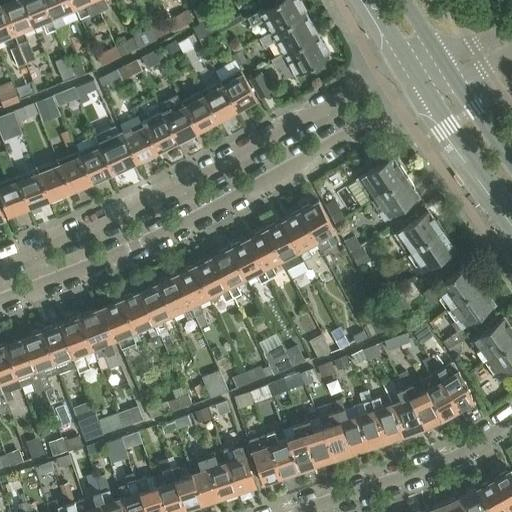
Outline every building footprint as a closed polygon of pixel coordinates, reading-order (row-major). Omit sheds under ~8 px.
[(25,30),(34,26),(24,0),(11,0),(12,2),(5,5),(27,62),(35,58),(25,30)] [(48,32),(56,28),(45,0),(24,0),(34,26),(44,22),(48,32)] [(45,0),(56,28),(76,20),(81,18),(73,0),(45,0)] [(73,0),(81,18),(100,9),(95,0),(73,0)] [(95,0),(100,9),(109,6),(106,0),(95,0)] [(273,32),(306,14),(305,13),(308,12),(302,1),(300,3),(298,0),(280,0),(249,18),(253,26),(266,19),(273,31),(273,32)] [(0,39),(7,37),(11,46),(12,46),(19,65),(27,62),(5,5),(0,6),(0,39)] [(221,32),(244,19),(238,7),(214,20),(221,32)] [(208,9),(198,14),(202,22),(212,18),(208,9)] [(189,12),(171,21),(176,30),(194,21),(189,12)] [(278,40),(285,52),(317,34),(317,33),(319,32),(313,22),(311,23),(306,14),(273,32),(273,31),(260,38),(265,48),(278,40)] [(170,19),(154,27),(159,37),(175,29),(170,19)] [(152,29),(136,37),(140,47),(157,38),(152,29)] [(197,32),(182,40),(194,63),(209,55),(197,32)] [(317,34),(285,52),(272,59),(277,68),(289,61),(297,74),(298,74),(299,76),(309,70),(308,69),(330,56),(328,54),(331,53),(325,43),(323,44),(317,34)] [(135,38),(118,46),(123,55),(139,47),(135,38)] [(176,41),(166,46),(170,53),(180,48),(176,41)] [(118,48),(99,57),(103,66),(122,56),(118,48)] [(157,50),(142,57),(148,68),(162,61),(157,50)] [(246,61),(240,50),(233,54),(239,65),(246,61)] [(209,58),(216,73),(226,68),(218,53),(209,58)] [(138,59),(118,69),(122,78),(142,68),(138,59)] [(118,69),(99,78),(102,85),(121,76),(118,69)] [(240,69),(220,80),(236,110),(257,99),(240,69)] [(250,78),(261,96),(272,90),(262,72),(250,78)] [(217,121),(236,110),(220,80),(201,90),(217,121)] [(58,105),(78,97),(74,87),(54,95),(58,105)] [(1,96),(5,105),(20,100),(16,90),(1,96)] [(217,121),(201,90),(181,100),(197,131),(217,121)] [(197,131),(181,100),(177,91),(157,102),(162,111),(177,141),(197,131)] [(18,120),(38,113),(34,103),(14,110),(18,120)] [(0,128),(0,129),(17,122),(12,111),(0,115),(0,128)] [(162,111),(143,121),(157,151),(177,141),(162,111)] [(105,117),(110,128),(115,125),(110,114),(105,117)] [(157,151),(143,121),(122,131),(136,162),(157,151)] [(68,128),(61,131),(67,146),(75,143),(68,128)] [(113,173),(136,162),(122,131),(108,137),(98,142),(113,173)] [(113,173),(98,142),(78,151),(92,182),(113,173)] [(0,158),(5,172),(14,169),(6,148),(0,150),(0,158)] [(72,191),(92,182),(78,151),(58,160),(72,191)] [(367,184),(376,197),(408,176),(401,165),(397,164),(392,157),(358,179),(363,187),(367,184)] [(58,160),(38,168),(51,199),(61,195),(72,191),(58,160)] [(51,199),(38,168),(27,172),(16,176),(29,208),(51,199)] [(0,194),(8,216),(29,208),(16,176),(0,182),(0,194)] [(414,185),(408,176),(376,197),(384,209),(380,212),(385,219),(419,197),(414,189),(414,185)] [(301,208),(318,240),(322,249),(340,240),(319,201),(312,205),(310,204),(301,208)] [(337,205),(328,209),(335,224),(344,219),(337,205)] [(291,217),(284,221),(305,259),(312,255),(308,245),(318,240),(301,208),(291,214),(291,217)] [(405,239),(413,251),(445,230),(438,219),(435,219),(430,212),(396,234),(401,242),(405,239)] [(287,269),(305,259),(284,221),(278,224),(275,222),(265,228),(282,260),(287,269)] [(255,236),(248,239),(269,278),(277,274),(272,265),(282,260),(265,228),(256,232),(255,236)] [(452,239),(445,230),(413,251),(421,263),(417,266),(422,273),(456,251),(451,243),(452,239)] [(360,246),(355,236),(345,242),(350,252),(360,246)] [(239,241),(230,246),(247,278),(256,273),(261,282),(269,278),(248,239),(242,243),(239,241)] [(334,262),(346,254),(339,243),(327,250),(334,262)] [(237,284),(247,278),(230,246),(221,251),(220,254),(213,257),(234,296),(241,293),(237,284)] [(368,260),(361,248),(351,253),(358,266),(368,260)] [(204,259),(194,264),(209,297),(222,291),(227,300),(234,296),(213,257),(206,260),(204,259)] [(199,302),(209,297),(194,264),(185,268),(184,271),(177,274),(196,315),(203,311),(199,302)] [(443,294),(451,306),(483,283),(476,273),(472,273),(467,265),(433,289),(439,297),(443,294)] [(167,276),(158,280),(173,314),(184,309),(188,318),(196,315),(177,274),(170,278),(167,276)] [(163,319),(173,314),(158,280),(148,285),(147,288),(141,291),(159,331),(167,328),(163,319)] [(459,317),(456,319),(452,322),(457,330),(443,340),(448,347),(467,334),(462,327),(495,304),(489,296),(490,293),(483,283),(451,306),(459,317)] [(405,296),(398,288),(381,301),(387,310),(405,296)] [(130,293),(121,297),(137,330),(147,326),(152,335),(159,331),(141,291),(134,295),(130,293)] [(411,305),(405,296),(387,310),(394,318),(411,305)] [(141,340),(137,330),(121,297),(111,301),(111,303),(103,306),(121,348),(141,340)] [(121,364),(99,308),(92,311),(90,310),(80,314),(93,348),(97,358),(108,353),(113,367),(121,364)] [(70,320),(62,323),(78,365),(86,362),(83,352),(93,348),(80,314),(71,317),(70,320)] [(481,347),(490,358),(511,341),(511,325),(510,325),(505,317),(472,341),(478,349),(481,347)] [(381,318),(364,327),(369,337),(386,328),(381,318)] [(71,368),(78,365),(62,323),(55,326),(53,324),(43,328),(56,362),(67,358),(71,368)] [(341,327),(331,332),(340,349),(350,344),(341,327)] [(33,335),(25,338),(41,379),(45,389),(54,385),(50,376),(60,372),(56,362),(43,328),(34,332),(33,335)] [(368,338),(365,332),(355,337),(358,343),(368,338)] [(385,340),(388,349),(409,341),(406,332),(385,340)] [(331,352),(324,334),(311,340),(318,357),(331,352)] [(45,389),(41,379),(25,338),(18,340),(15,339),(6,342),(22,386),(32,383),(36,392),(45,389)] [(458,340),(448,347),(456,357),(458,355),(461,351),(461,348),(461,344),(458,340)] [(511,341),(490,358),(498,369),(494,372),(499,380),(511,370),(511,341)] [(0,384),(4,394),(22,386),(6,342),(0,344),(0,384)] [(363,348),(367,358),(368,361),(380,356),(375,343),(363,348)] [(356,363),(367,358),(363,348),(351,354),(356,363)] [(299,350),(289,355),(293,362),(294,365),(304,359),(299,350)] [(287,352),(272,361),(278,371),(293,362),(289,355),(287,352)] [(346,354),(334,359),(338,367),(349,362),(346,354)] [(432,360),(458,410),(463,407),(465,408),(471,404),(471,402),(473,400),(453,361),(444,365),(442,367),(437,358),(432,360)] [(453,412),(458,410),(432,360),(428,363),(433,372),(421,379),(426,388),(442,419),(444,418),(446,419),(452,416),(453,412)] [(323,377),(334,372),(330,361),(318,366),(323,377)] [(246,371),(250,383),(273,373),(269,362),(246,371)] [(305,385),(313,381),(308,370),(300,373),(305,385)] [(237,388),(250,383),(246,371),(233,376),(237,388)] [(295,374),(286,377),(289,388),(299,385),(295,374)] [(442,419),(426,388),(418,392),(413,383),(410,384),(405,375),(400,377),(405,387),(425,428),(430,425),(433,426),(440,422),(439,420),(442,419)] [(276,393),(289,388),(286,377),(272,383),(276,393)] [(207,388),(211,397),(223,393),(220,383),(207,388)] [(255,403),(271,397),(266,385),(250,391),(255,403)] [(420,429),(425,428),(405,387),(397,391),(401,399),(392,403),(404,437),(420,432),(420,429)] [(254,403),(250,391),(234,396),(238,408),(254,403)] [(189,394),(177,398),(181,408),(192,404),(189,394)] [(404,437),(392,403),(383,406),(379,397),(376,397),(371,399),(385,441),(391,439),(393,441),(404,437)] [(369,449),(357,414),(354,405),(342,409),(338,398),(333,400),(351,453),(355,451),(358,452),(369,449)] [(381,443),(385,441),(371,399),(354,405),(357,414),(369,449),(380,445),(381,443)] [(345,455),(351,453),(333,400),(327,402),(331,412),(328,413),(331,423),(322,426),(334,461),(344,457),(345,455)] [(147,409),(151,418),(171,411),(167,401),(147,409)] [(221,418),(232,415),(227,401),(216,404),(221,418)] [(138,405),(118,413),(124,427),(144,420),(138,405)] [(195,411),(199,421),(210,417),(207,407),(195,411)] [(99,419),(104,432),(111,429),(112,431),(124,427),(118,413),(99,419)] [(188,415),(175,419),(178,428),(191,423),(188,415)] [(334,461),(322,426),(319,417),(301,422),(316,465),(321,463),(323,464),(334,461)] [(165,433),(178,428),(175,419),(162,424),(165,433)] [(310,466),(316,465),(301,422),(284,428),(287,438),(298,471),(300,470),(303,471),(309,469),(310,466)] [(99,435),(94,423),(82,427),(86,440),(99,435)] [(276,478),(281,476),(266,434),(262,424),(257,426),(260,436),(257,436),(248,440),(251,450),(263,483),(265,482),(268,483),(275,480),(276,478)] [(274,431),(266,434),(281,476),(287,475),(289,476),(295,474),(296,471),(298,471),(287,438),(278,441),(274,431)] [(65,441),(68,451),(83,445),(80,436),(65,441)] [(106,442),(109,453),(125,447),(121,437),(106,442)] [(65,441),(63,438),(50,442),(54,455),(68,451),(65,441)] [(237,458),(228,461),(239,493),(249,490),(248,488),(256,485),(242,445),(233,448),(237,458)] [(23,461),(19,449),(7,453),(11,465),(23,461)] [(229,497),(239,493),(228,461),(218,465),(215,454),(207,457),(220,497),(228,494),(229,497)] [(0,468),(11,464),(8,455),(0,457),(0,468)] [(194,508),(204,505),(193,473),(184,476),(180,466),(178,466),(174,456),(168,458),(185,509),(193,506),(194,508)] [(202,470),(193,473),(204,505),(214,502),(213,499),(220,497),(207,457),(198,460),(202,470)] [(167,482),(158,485),(167,511),(178,511),(185,509),(168,458),(160,461),(167,482)] [(167,511),(158,485),(154,475),(145,477),(142,467),(133,470),(137,480),(147,511),(167,511)] [(97,506),(88,509),(89,511),(108,511),(102,492),(96,475),(95,471),(87,474),(97,506)] [(128,511),(123,497),(114,500),(104,472),(96,475),(102,492),(108,511),(128,511)] [(499,479),(495,481),(510,511),(511,511),(511,474),(511,473),(509,474),(505,473),(500,475),(499,479)] [(147,511),(137,480),(119,486),(123,497),(128,511),(147,511)] [(482,488),(479,489),(489,511),(510,511),(495,481),(490,483),(487,483),(482,485),(482,488)] [(89,511),(88,509),(84,498),(75,501),(69,483),(61,486),(67,504),(69,511),(89,511)] [(468,495),(462,497),(469,511),(489,511),(479,489),(477,491),(474,490),(468,492),(468,495)] [(455,498),(444,502),(448,511),(469,511),(462,497),(458,500),(455,498)] [(30,511),(27,501),(19,504),(21,511),(30,511)] [(433,510),(428,511),(427,511),(448,511),(444,502),(434,506),(433,510)]
